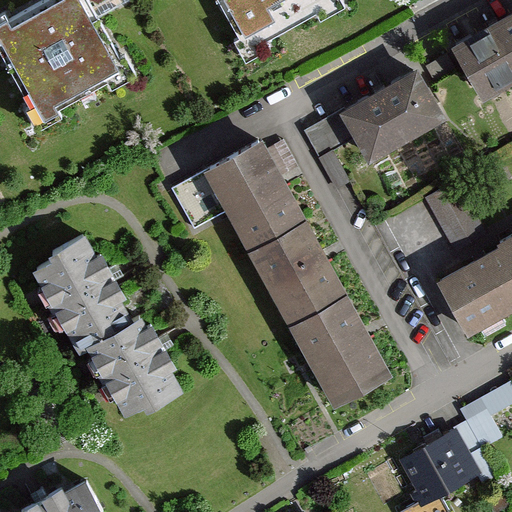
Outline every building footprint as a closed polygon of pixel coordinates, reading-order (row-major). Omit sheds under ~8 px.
[(129,74),(88,0),(43,0),(13,17),(9,10),(0,14),(0,48),(31,104),(26,107),(40,132),(69,116),(65,110),(129,74)] [(339,5),(336,0),(220,0),(240,35),(235,38),(249,62),(278,46),(275,40),(339,5)] [(490,100),(511,88),(511,18),(461,46),(490,100)] [(375,162),(452,118),(424,69),(347,114),(375,162)] [(401,373),(272,137),(210,171),(338,406),(401,373)] [(117,278),(93,233),(58,251),(62,258),(39,270),(84,354),(94,349),(128,413),(150,402),(155,411),(193,391),(169,348),(151,313),(139,319),(117,278)] [(476,335),(511,314),(511,246),(446,283),(476,335)] [(502,440),(485,409),(450,428),(453,433),(403,460),(419,490),(411,495),(420,511),(494,471),(483,450),(502,440)] [(108,511),(91,480),(53,501),(34,511),(108,511)]
